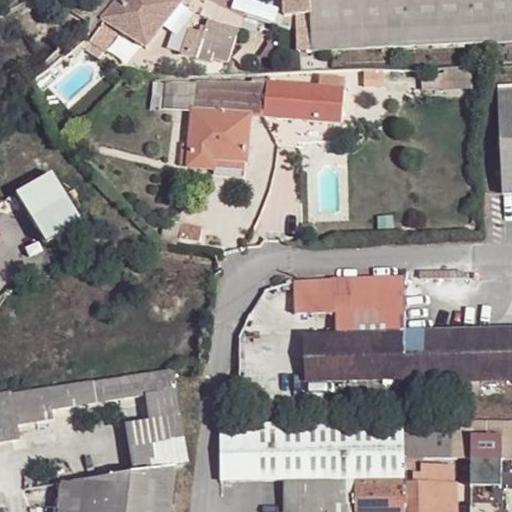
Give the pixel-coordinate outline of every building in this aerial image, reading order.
[(135,43),(167,3),(162,0),(115,0),(102,17),(103,20),(91,37),(103,46),(116,29),(135,43)] [(299,53),(384,51),(381,0),(281,0),(283,18),(295,17),(299,53)] [(381,0),(384,51),(491,48),(488,0),(381,0)] [(511,0),(488,0),(491,48),(511,46),(511,0)] [(141,47),(173,7),(167,3),(135,43),(141,47)] [(209,63),(216,36),(203,32),(201,38),(194,65),(208,68),(209,63)] [(194,65),(201,38),(187,34),(179,61),(194,65)] [(209,63),(225,68),(232,42),(216,36),(209,63)] [(444,89),(444,77),(421,77),(421,92),(444,92),(444,89)] [(455,77),(444,77),(444,89),(455,89),(455,77)] [(316,94),(344,96),(345,81),(317,78),(316,94)] [(164,110),(186,111),(242,114),(243,92),(166,86),(164,110)] [(264,120),(266,90),(244,88),(243,92),(242,114),(242,118),(264,120)] [(316,94),(266,90),(264,120),(340,128),(344,96),(316,94)] [(511,197),(511,96),(495,97),(500,198),(511,197)] [(242,114),(186,111),(184,145),(177,144),(176,167),(208,169),(208,158),(241,160),(242,118),(242,114)] [(241,171),(241,160),(208,158),(208,169),(241,171)] [(17,204),(50,260),(83,241),(51,184),(17,204)] [(334,278),(337,337),(402,336),(408,336),(405,276),(334,278)] [(323,284),(294,285),(295,306),(323,306),(323,284)] [(295,306),(294,285),(271,291),(272,314),(295,319),(295,306)] [(511,333),(408,336),(402,336),(405,381),(511,379),(511,333)] [(402,336),(337,337),(304,338),(304,382),(362,382),(405,381),(402,336)] [(173,371),(0,393),(0,417),(13,415),(48,410),(143,397),(176,392),(173,371)] [(362,382),(304,382),(305,405),(362,404),(362,382)] [(124,424),(132,474),(173,468),(188,466),(178,392),(176,392),(143,397),(147,421),(124,424)] [(50,420),(48,410),(13,415),(14,425),(50,420)] [(13,415),(0,417),(0,443),(16,441),(14,425),(13,415)] [(511,460),(511,422),(470,423),(470,461),(511,460)] [(403,460),(407,460),(406,423),(343,424),(343,456),(404,457),(403,460)] [(406,423),(407,460),(470,461),(470,423),(406,423)] [(287,481),(343,481),(343,456),(343,424),(221,425),(219,483),(287,481)] [(344,486),(404,485),(403,460),(404,457),(343,456),(343,481),(344,486)] [(167,511),(173,468),(132,474),(82,481),(78,511),(167,511)] [(412,477),(412,485),(454,485),(454,471),(420,469),(421,477),(412,477)] [(54,511),(78,511),(82,481),(58,483),(54,511)] [(286,511),(406,511),(407,485),(404,485),(344,486),(287,486),(287,507),(286,511)] [(406,511),(454,511),(454,485),(412,485),(407,485),(406,511)]
